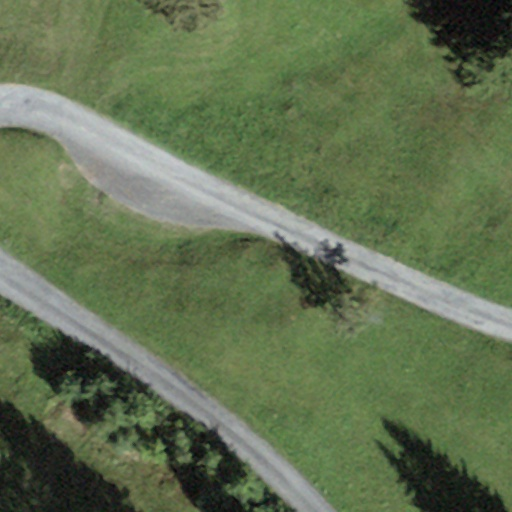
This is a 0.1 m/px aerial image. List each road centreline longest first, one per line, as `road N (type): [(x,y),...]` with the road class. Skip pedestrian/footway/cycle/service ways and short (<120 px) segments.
road 1 (unclassified): [(0,121),(90,130),(390,286),(511,331)]
road 2 (unclassified): [(267,511),(218,460),(0,287)]
